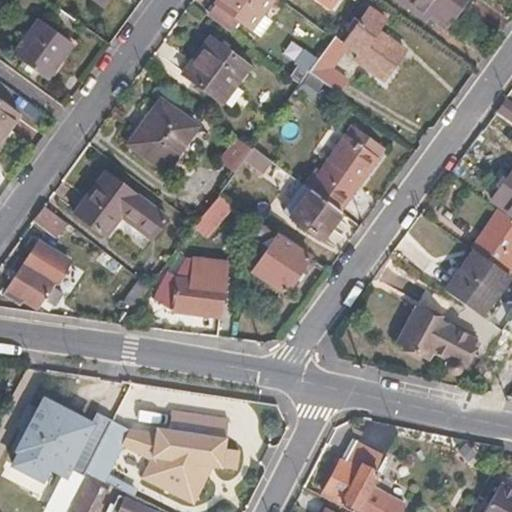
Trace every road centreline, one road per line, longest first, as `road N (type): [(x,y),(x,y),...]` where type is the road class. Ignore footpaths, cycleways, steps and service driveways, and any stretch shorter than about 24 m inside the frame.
road 1 (residential): [(511,58),(280,378)]
road 2 (residential): [(170,0),(0,234)]
road 3 (tertiary): [(280,378),(0,333)]
road 4 (tertiary): [(511,430),(330,389)]
road 5 (residential): [(330,389),(269,511)]
